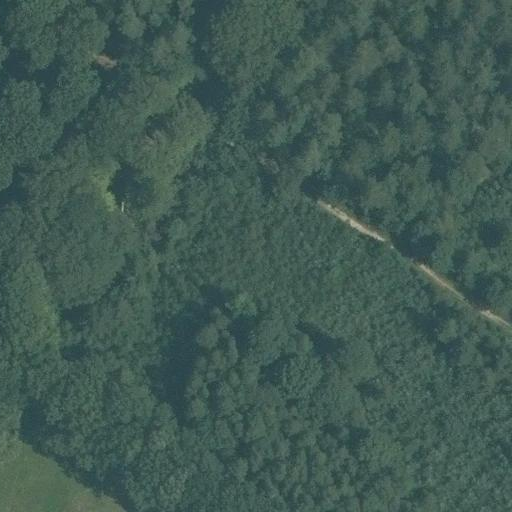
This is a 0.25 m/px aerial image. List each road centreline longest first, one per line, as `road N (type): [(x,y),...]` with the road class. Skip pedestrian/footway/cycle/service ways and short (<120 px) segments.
road 1 (unknown): [(511,336),(43,0)]
road 2 (unknown): [(315,0),(214,123)]
